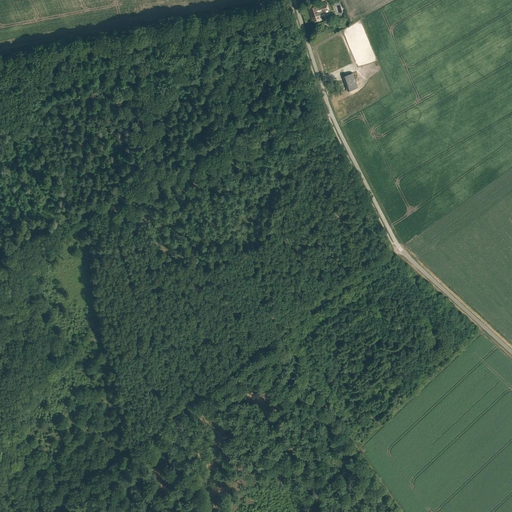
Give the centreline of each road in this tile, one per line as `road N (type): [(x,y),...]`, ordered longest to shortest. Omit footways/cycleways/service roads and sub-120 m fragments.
road 1 (unclassified): [(511,352),(399,247),(331,114),(294,0)]
road 2 (track): [(0,247),(330,111)]
road 3 (track): [(283,0),(0,52)]
road 4 (track): [(403,511),(277,336)]
road 5 (track): [(277,336),(129,446)]
road 6 (track): [(395,250),(277,336)]
